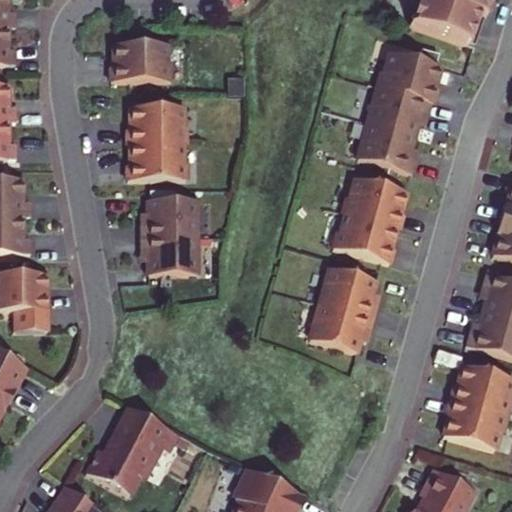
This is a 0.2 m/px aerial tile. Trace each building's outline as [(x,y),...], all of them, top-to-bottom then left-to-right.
[(6,16),(6,0),(0,0),(0,31),(6,31),(14,31),(14,16),(6,16)] [(407,0),(408,4),(410,7),(415,11),(408,29),(473,51),(474,49),(490,0),(407,0)] [(6,53),(6,31),(0,31),(0,67),(14,68),(14,52),(6,53)] [(165,67),(165,47),(112,47),(113,70),(110,70),(110,85),(168,85),(168,67),(165,67)] [(439,71),(388,57),(382,76),(380,75),(376,91),(430,106),(432,106),(435,92),(433,92),(439,71)] [(7,110),(7,88),(0,88),(0,125),(7,126),(14,126),(14,110),(7,110)] [(430,106),(376,91),(366,127),(413,139),(419,118),(427,119),(430,106)] [(182,130),(182,110),(129,111),(129,132),(126,133),(126,148),(129,148),(182,147),(185,147),(185,130),(182,130)] [(7,147),(7,126),(0,125),(0,162),(14,162),(14,147),(7,147)] [(413,139),(366,127),(356,162),(412,178),(416,163),(407,161),(413,139)] [(182,167),(182,147),(129,148),(129,168),(127,168),(127,184),(185,184),(185,167),(182,167)] [(405,194),(354,181),(348,201),(346,200),(341,217),(344,217),(395,231),(397,232),(401,217),(399,216),(405,194)] [(21,205),(21,182),(0,182),(0,220),(21,220),(29,220),(29,205),(21,205)] [(511,189),(505,210),(503,209),(499,223),(511,226),(511,189)] [(195,241),(195,204),(147,204),(147,227),(139,227),(139,241),(195,241)] [(395,231),(344,217),(339,235),(336,235),(332,251),(388,266),(392,252),(390,251),(395,231)] [(21,220),(0,220),(0,256),(29,257),(29,241),(21,241),(21,220)] [(511,226),(499,223),(495,237),(497,238),(491,259),(511,264),(511,226)] [(147,278),(196,278),(195,241),(139,241),(139,255),(147,255),(147,278)] [(375,284),(328,271),(318,308),(373,322),(376,309),(369,307),(375,284)] [(42,277),(0,277),(0,314),(15,314),(15,335),(45,335),(45,299),(43,299),(42,277)] [(511,285),(484,278),(480,292),(488,294),(482,316),(511,324),(511,285)] [(318,308),(308,343),(355,356),(361,334),(369,336),(373,322),(318,308)] [(511,324),(482,316),(476,337),(468,335),(464,349),(511,362),(511,324)] [(26,371),(0,357),(0,416),(5,407),(4,406),(9,396),(12,397),(26,371)] [(511,385),(511,382),(461,369),(456,390),(453,390),(449,404),(488,414),(505,419),(510,403),(507,403),(511,385)] [(448,419),(442,440),(493,454),(499,434),(501,435),(505,419),(488,414),(449,404),(445,418),(448,419)] [(176,437),(127,411),(109,447),(105,456),(98,452),(86,476),(128,499),(138,480),(144,478),(159,451),(167,454),(176,437)] [(297,511),(304,500),(247,473),(234,502),(238,503),(237,505),(233,507),(231,511),(297,511)] [(465,511),(474,495),(433,473),(419,498),(424,501),(418,510),(414,511),(465,511)] [(96,511),(63,489),(53,504),(58,508),(55,511),(96,511)]
